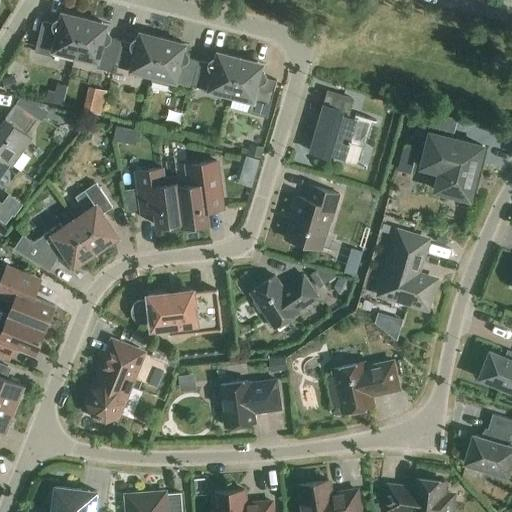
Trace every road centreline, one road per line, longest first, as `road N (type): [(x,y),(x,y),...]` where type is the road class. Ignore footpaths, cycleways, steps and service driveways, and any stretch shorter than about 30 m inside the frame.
road 1 (residential): [(34,442),(90,295),(107,276),(130,261),(235,248),(249,238),(300,69),(300,56),(281,37),(133,0)]
road 2 (residential): [(34,442),(116,456),(218,457),(341,445),(408,433),(435,419),(463,296),(511,186)]
